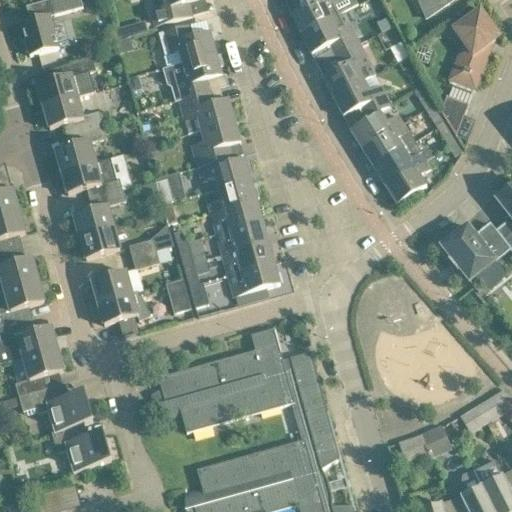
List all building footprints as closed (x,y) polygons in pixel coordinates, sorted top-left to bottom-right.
[(80,0),(58,0),(50,2),(54,18),(83,10),(80,0)] [(154,30),(173,24),(192,19),(189,6),(201,2),(200,0),(160,0),(161,0),(162,6),(159,11),(149,13),(154,30)] [(302,11),(291,17),(302,37),(344,15),(339,4),(337,2),(336,0),(297,0),(296,1),(302,11)] [(426,0),(432,13),(450,6),(448,2),(453,0),(426,0)] [(451,82),(457,84),(475,91),(491,52),(490,52),(489,52),(487,49),(500,39),(481,13),(454,32),(465,47),(451,82)] [(344,15),(302,37),(312,57),(323,52),(329,63),(360,46),(350,26),(344,15)] [(30,59),(49,54),(59,51),(50,17),(21,25),(25,42),(23,42),(26,54),(28,53),(30,59)] [(137,37),(149,34),(147,25),(135,28),(137,37)] [(169,34),(161,36),(166,55),(167,58),(180,54),(183,66),(216,57),(210,35),(195,39),(192,27),(169,34)] [(334,73),(323,79),(333,99),(364,83),(376,77),(360,46),(329,63),(334,73)] [(183,66),(168,70),(171,82),(174,81),(180,103),(211,94),(207,83),(222,79),(216,57),(183,66)] [(93,96),(87,76),(96,73),(93,61),(61,69),(63,80),(37,87),(44,109),(77,100),(93,96)] [(364,83),(333,99),(344,119),(359,112),(364,122),(385,112),(391,108),(381,87),(369,94),(364,83)] [(211,94),(180,103),(189,137),(202,133),(235,124),(229,102),(222,104),(214,106),(211,94)] [(426,113),(433,108),(426,98),(419,102),(426,113)] [(469,107),(450,100),(447,98),(441,114),(456,138),(456,139),(457,139),(469,107)] [(108,114),(100,116),(100,114),(83,119),(77,100),(44,109),(50,132),(69,126),(72,137),(103,128),(112,125),(108,114)] [(432,123),(439,119),(433,108),(426,113),(432,123)] [(368,122),(351,133),(363,152),(403,126),(398,118),(387,125),(380,115),(368,122)] [(205,145),(192,149),(198,170),(206,168),(233,161),(229,149),(241,146),(235,124),(202,133),(205,145)] [(403,126),(363,152),(374,170),(415,145),(408,135),(403,126)] [(62,174),(96,165),(90,146),(107,142),(103,128),(72,137),(75,147),(56,152),(62,174)] [(448,149),(455,145),(449,135),(442,139),(448,149)] [(415,145),(374,170),(386,189),(394,184),(426,163),(434,159),(431,155),(424,153),(421,155),(415,145)] [(455,159),(462,155),(455,145),(448,149),(455,159)] [(120,182),(116,183),(110,161),(96,165),(62,174),(68,197),(91,191),(94,201),(123,193),(120,182)] [(218,192),(251,183),(245,161),(199,174),(202,184),(215,181),(218,192)] [(394,184),(386,189),(398,207),(427,189),(420,179),(431,172),(426,163),(394,184)] [(257,204),(256,202),(260,201),(257,190),(253,191),(251,183),(218,192),(221,203),(208,207),(211,217),(257,204)] [(489,227),(509,253),(510,252),(511,254),(511,186),(500,195),(502,197),(497,202),(511,221),(511,226),(510,228),(508,225),(497,233),(491,226),(489,227)] [(13,191),(2,194),(0,187),(0,219),(19,214),(13,191)] [(80,240),(114,231),(108,210),(126,204),(123,193),(94,201),(97,211),(74,218),(80,240)] [(162,207),(170,205),(167,194),(159,196),(162,207)] [(230,234),(263,224),(257,204),(211,217),(214,226),(226,222),(230,234)] [(166,219),(173,217),(170,205),(162,207),(166,219)] [(0,256),(2,256),(0,246),(0,243),(25,237),(19,214),(0,219),(0,256)] [(223,258),(268,245),(263,224),(230,234),(233,245),(220,249),(223,258)] [(498,261),(509,253),(489,227),(475,239),(468,230),(469,230),(468,228),(466,229),(467,230),(444,248),(443,248),(442,249),(443,250),(453,262),(452,263),(458,271),(459,270),(469,282),(469,283),(470,284),(471,283),(494,264),(494,265),(495,264),(495,263),(498,261)] [(87,263),(106,257),(120,253),(114,231),(80,240),(87,263)] [(178,247),(186,245),(182,232),(174,234),(178,247)] [(132,261),(157,254),(153,242),(129,249),(132,261)] [(184,269),(195,266),(189,244),(186,245),(178,247),(184,269)] [(241,275),(274,266),(268,245),(223,258),(225,268),(238,264),(241,275)] [(136,273),(160,266),(157,254),(132,261),(136,273)] [(32,260),(13,266),(6,268),(2,256),(0,256),(0,276),(5,292),(38,283),(32,260)] [(195,266),(184,269),(189,285),(199,282),(195,266)] [(244,287),(232,290),(234,300),(280,287),(274,266),(241,275),(244,287)] [(511,272),(503,279),(511,289),(511,272)] [(132,297),(141,294),(135,273),(126,276),(126,274),(92,283),(98,306),(132,296),(132,297)] [(192,312),(186,293),(183,282),(166,287),(174,317),(192,312)] [(0,330),(23,324),(20,312),(44,305),(38,283),(5,292),(10,314),(0,316),(0,330)] [(190,289),(196,311),(209,307),(203,286),(190,289)] [(105,328),(138,319),(140,324),(151,319),(141,294),(132,297),(132,296),(98,306),(105,328)] [(24,361),(57,352),(51,329),(26,336),(23,324),(0,330),(0,342),(1,344),(18,340),(24,361)] [(341,462),(312,355),(290,361),(293,370),(286,372),(274,332),(251,338),(256,353),(159,380),(166,406),(157,408),(164,421),(166,421),(182,417),(187,436),(292,407),(302,444),(197,473),(203,492),(187,497),(187,491),(185,491),(185,511),(186,511),(195,510),(195,511),(284,511),(299,508),(299,511),(355,511),(354,508),(353,508),(333,509),(331,493),(326,479),(322,472),(340,462),(341,462)] [(40,381),(63,374),(57,352),(24,361),(30,383),(15,387),(19,399),(44,393),(40,381)] [(71,404),(69,399),(66,386),(44,393),(19,399),(3,404),(5,410),(21,405),(24,414),(29,417),(38,414),(39,416),(48,414),(54,435),(52,435),(52,436),(93,425),(88,408),(88,406),(85,407),(85,406),(81,407),(83,406),(83,405),(84,405),(84,403),(84,402),(84,401),(84,400),(83,399),(83,398),(82,398),(80,397),(79,397),(78,398),(76,398),(75,400),(75,401),(75,402),(75,403),(71,404)] [(478,409),(484,419),(501,408),(496,399),(478,409)] [(467,429),(484,419),(478,409),(461,420),(467,429)] [(89,444),(87,437),(85,427),(93,425),(52,436),(57,456),(67,453),(73,476),(112,465),(107,448),(106,446),(104,447),(104,446),(100,447),(101,446),(102,445),(102,444),(103,444),(103,443),(103,442),(103,441),(103,440),(102,440),(102,439),(100,438),(100,437),(99,437),(98,437),(97,437),(96,437),(96,438),(95,438),(94,439),(94,440),(93,440),(93,441),(93,442),(93,443),(89,444)] [(449,441),(444,429),(423,438),(428,450),(449,441)] [(422,438),(399,446),(405,463),(428,455),(422,438)] [(511,473),(502,477),(495,463),(472,474),(480,489),(481,488),(493,511),(511,511),(511,496),(511,495),(511,494),(511,473)] [(493,511),(481,488),(480,489),(472,474),(462,480),(460,491),(463,497),(452,503),(455,511),(493,511)] [(33,500),(36,511),(57,511),(80,506),(75,488),(33,500)] [(455,511),(452,503),(419,511),(455,511)]
